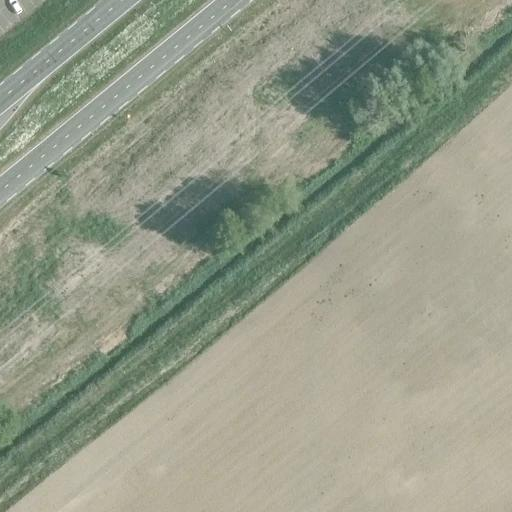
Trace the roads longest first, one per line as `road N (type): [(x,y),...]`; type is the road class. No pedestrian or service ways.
road 1 (secondary): [(0,191),(234,0)]
road 2 (secondary): [(121,0),(0,101)]
